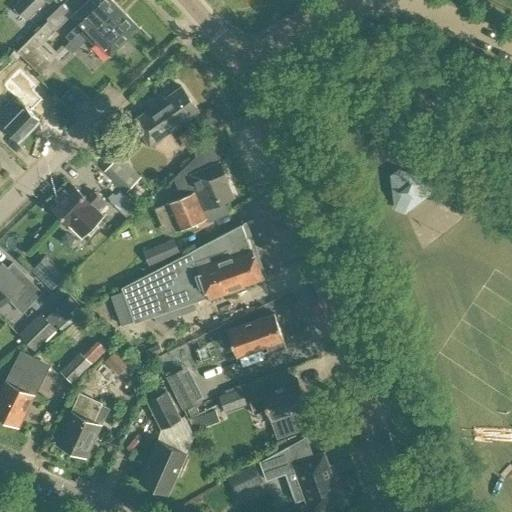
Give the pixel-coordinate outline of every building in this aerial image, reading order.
[(49,0),(19,0),(14,5),(26,18),(43,0),(48,0),(49,1),(49,0)] [(65,35),(70,40),(71,40),(84,27),(84,28),(96,16),(101,22),(119,5),(114,0),(85,0),(70,15),(77,22),(65,35)] [(71,40),(70,40),(65,44),(72,51),(90,34),(96,40),(95,41),(109,55),(139,25),(119,5),(101,22),(96,16),(84,28),(84,27),(71,40)] [(17,51),(39,74),(51,63),(37,49),(47,39),(57,29),(49,21),(17,51)] [(199,109),(182,84),(133,119),(151,144),(199,109)] [(36,97),(27,87),(6,108),(3,105),(0,108),(0,122),(18,140),(39,119),(26,107),(36,97)] [(182,197),(166,203),(176,229),(206,217),(208,222),(229,213),(223,199),(234,194),(226,174),(229,173),(224,161),(220,162),(211,140),(170,180),(171,181),(174,178),(179,191),(182,197)] [(119,157),(104,173),(126,194),(142,177),(119,157)] [(389,174),(394,209),(404,213),(431,192),(430,182),(398,168),(389,174)] [(99,211),(107,203),(95,191),(88,198),(75,185),(53,207),(69,223),(82,236),(103,215),(99,211)] [(120,190),(109,202),(128,220),(139,208),(120,190)] [(121,286),(122,291),(133,324),(209,297),(243,284),(242,282),(263,274),(243,222),(121,286)] [(173,239),(144,252),(149,265),(179,253),(173,239)] [(45,258),(35,264),(46,281),(56,274),(45,258)] [(12,262),(6,269),(1,263),(0,263),(0,303),(0,304),(8,296),(22,310),(41,291),(27,278),(28,277),(12,262)] [(69,296),(48,315),(59,328),(73,315),(70,313),(78,305),(69,296)] [(269,352),(286,346),(284,339),(275,312),(227,329),(236,355),(266,345),(269,352)] [(41,315),(19,336),(34,353),(57,331),(41,315)] [(97,340),(83,354),(92,363),(106,348),(97,340)] [(159,343),(145,350),(149,358),(163,351),(159,343)] [(116,349),(104,361),(118,375),(130,363),(116,349)] [(80,352),(61,371),(72,382),(91,363),(80,352)] [(40,363),(20,353),(0,393),(0,416),(4,418),(3,421),(13,426),(14,423),(18,425),(26,407),(29,408),(34,399),(32,397),(33,394),(26,391),(40,363)] [(188,366),(166,377),(183,409),(204,398),(188,366)] [(262,395),(249,400),(254,414),(266,409),(270,420),(277,439),(303,429),(297,410),(307,407),(298,378),(260,391),(262,395)] [(241,388),(219,396),(225,412),(247,404),(241,388)] [(167,390),(146,401),(161,429),(182,419),(167,390)] [(101,403),(80,394),(58,443),(72,449),(71,452),(82,456),(83,454),(86,455),(94,438),(96,439),(101,428),(98,427),(100,424),(93,421),(101,403)] [(217,406),(193,414),(198,427),(222,419),(217,406)] [(187,453),(158,440),(139,481),(168,494),(187,453)] [(288,446),(260,461),(267,479),(285,473),(295,502),(306,498),(311,510),(340,499),(328,466),(323,452),(294,462),(288,446)] [(239,472),(227,477),(235,494),(247,489),(239,472)]
